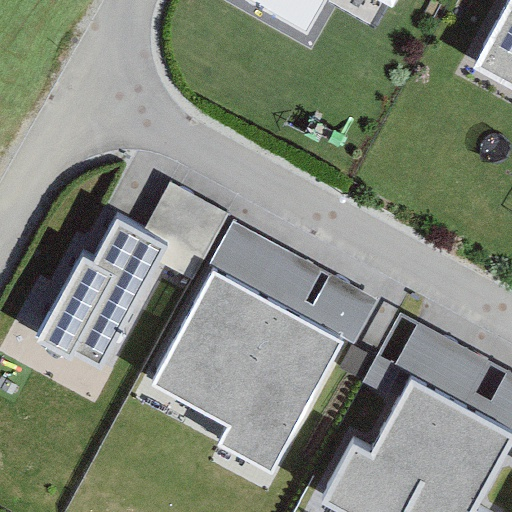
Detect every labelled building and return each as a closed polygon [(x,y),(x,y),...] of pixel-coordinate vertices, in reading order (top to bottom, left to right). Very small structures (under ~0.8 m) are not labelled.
[(370,0),(391,12),(397,0),(370,0)] [(511,1),(476,71),(511,90),(511,1)] [(93,272),(84,268),(42,342),(70,358),(75,350),(98,363),(161,252),(118,228),(93,272)] [(338,346),(216,280),(159,386),(234,426),(223,447),(270,472),(338,346)] [(356,455),(329,505),(342,511),(471,511),(510,440),(413,388),(372,464),(356,455)]
